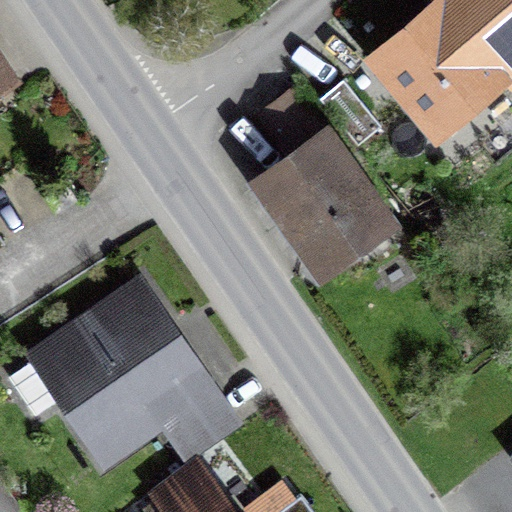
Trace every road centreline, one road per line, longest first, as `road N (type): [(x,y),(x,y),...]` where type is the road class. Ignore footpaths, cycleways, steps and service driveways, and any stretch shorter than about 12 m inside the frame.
road 1 (tertiary): [(402,511),(174,173)]
road 2 (residential): [(153,141),(320,0)]
road 3 (residential): [(174,173),(0,289)]
road 4 (tertiary): [(153,141),(58,0)]
